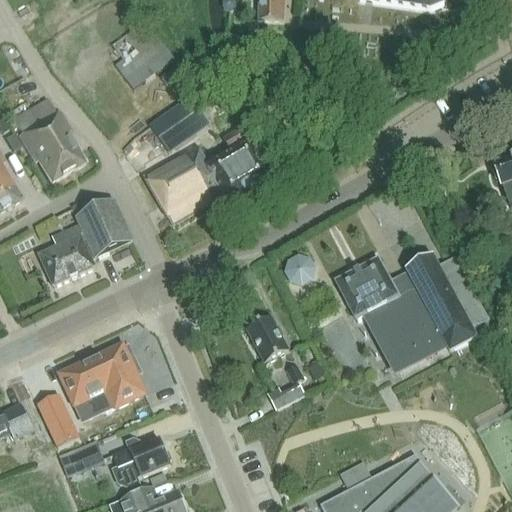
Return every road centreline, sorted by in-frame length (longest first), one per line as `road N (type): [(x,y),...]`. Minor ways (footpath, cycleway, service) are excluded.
road 1 (tertiary): [(165,280),(301,219),(511,95)]
road 2 (tertiary): [(244,511),(152,286)]
road 3 (residential): [(118,174),(41,76),(0,1)]
road 4 (tertiary): [(0,358),(152,286)]
road 5 (residential): [(0,236),(118,174)]
